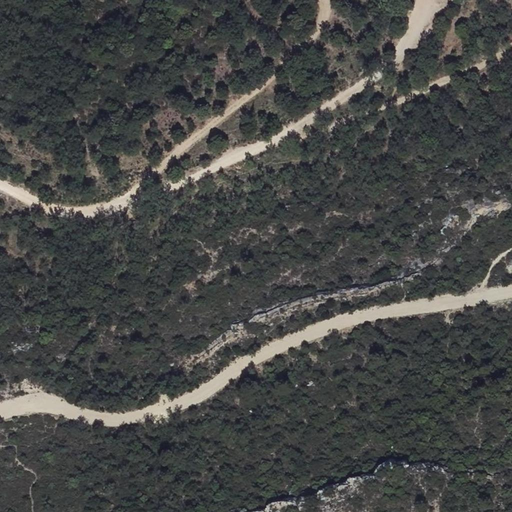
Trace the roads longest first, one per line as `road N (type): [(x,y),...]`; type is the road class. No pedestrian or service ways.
road 1 (track): [(0,415),(27,408),(150,418),(193,404),(321,333),(511,291)]
road 2 (track): [(323,0),(322,30),(294,58),(115,206)]
road 3 (track): [(0,184),(43,206),(93,211),(282,138)]
road 4 (track): [(282,138),(322,131),(511,46)]
road 5 (track): [(282,138),(384,60),(422,14),(422,0)]
